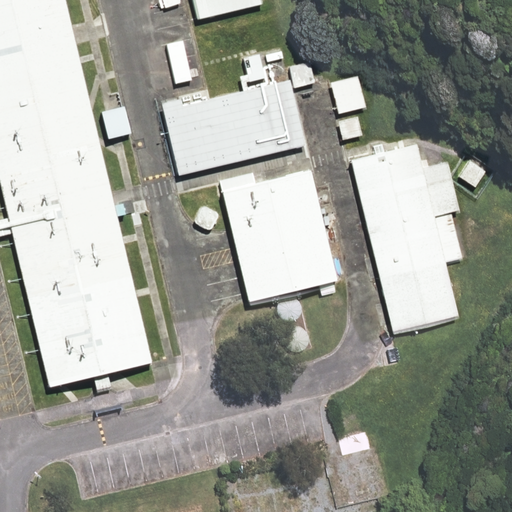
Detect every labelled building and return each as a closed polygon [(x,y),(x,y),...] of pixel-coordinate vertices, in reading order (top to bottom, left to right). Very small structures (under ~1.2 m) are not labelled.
[(66,0),(0,0),(0,194),(46,392),(151,368),(66,0)] [(256,0),(188,0),(194,22),(258,7),(256,0)] [(180,103),(160,107),(176,180),(307,150),(294,92),(317,87),(311,62),(287,68),(290,82),(181,107),(180,103)] [(362,74),(328,79),(334,113),(367,108),(362,74)] [(126,108),(101,114),(108,142),(133,136),(126,108)] [(421,145),(355,160),(394,327),(459,312),(421,145)] [(281,167),(194,187),(221,306),(308,287),(281,167)]
